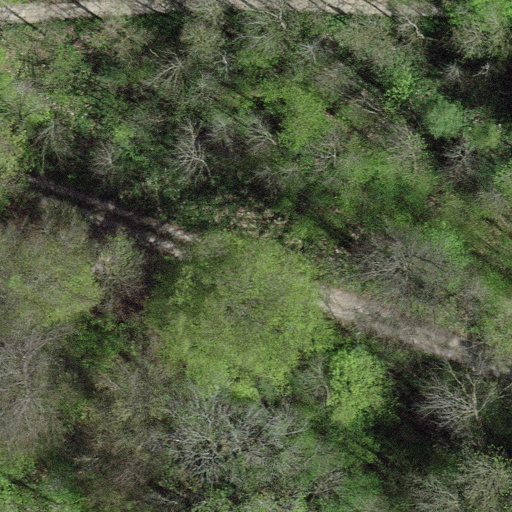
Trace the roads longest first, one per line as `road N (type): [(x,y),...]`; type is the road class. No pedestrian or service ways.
road 1 (track): [(511,368),(0,179)]
road 2 (track): [(511,2),(214,0),(0,12)]
